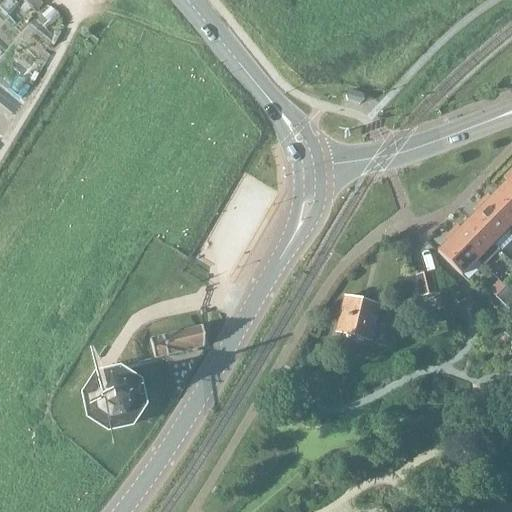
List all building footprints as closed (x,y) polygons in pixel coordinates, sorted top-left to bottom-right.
[(36,0),(21,0),(35,13),(42,5),(36,0)] [(60,18),(50,8),(42,16),(51,26),(60,18)] [(507,183),(499,190),(511,203),(511,170),(511,171),(503,179),(507,183)] [(487,196),(480,203),(507,230),(511,224),(511,203),(499,190),(490,199),(487,196)] [(468,222),(492,245),(497,250),(500,253),(511,240),(511,238),(511,237),(511,234),(507,230),(480,203),(473,210),(476,213),(468,222)] [(457,227),(449,234),(476,261),(477,261),(482,265),(497,250),(492,245),(468,222),(460,230),(457,227)] [(476,261),(449,234),(443,241),(446,244),(437,253),(461,277),(476,261)] [(421,298),(434,295),(429,273),(416,276),(421,298)] [(511,295),(505,288),(495,298),(511,314),(511,295)] [(392,325),(390,320),(411,315),(408,303),(384,309),(386,317),(379,321),(374,320),(378,307),(345,298),(336,335),(368,343),(373,324),(379,325),(392,325)] [(152,360),(202,349),(198,329),(147,340),(152,360)] [(131,412),(140,397),(136,379),(121,369),(101,373),(92,389),(95,407),(110,417),(131,412)]
